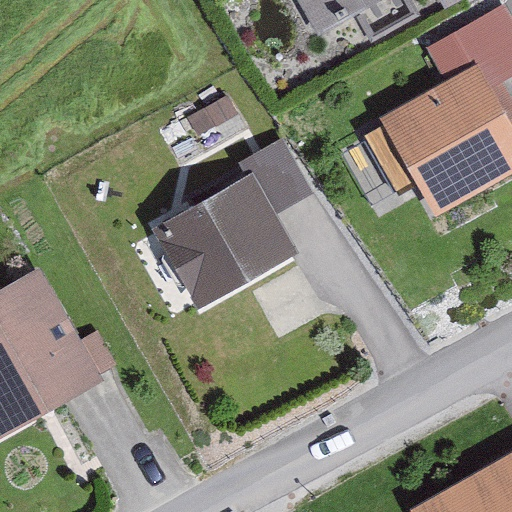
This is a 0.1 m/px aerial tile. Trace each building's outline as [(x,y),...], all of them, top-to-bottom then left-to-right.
[(301,0),(321,36),(388,0),(301,0)] [(444,0),(452,13),(476,0),(444,0)] [(431,52),(450,87),(386,122),(441,222),(511,182),(511,112),(500,91),(511,84),(511,26),(504,12),(431,52)] [(236,167),(243,180),(159,225),(204,309),(301,257),(280,218),(314,200),(284,142),(236,167)] [(0,448),(102,387),(35,277),(0,298),(0,448)] [(511,511),(511,465),(429,511),(511,511)]
